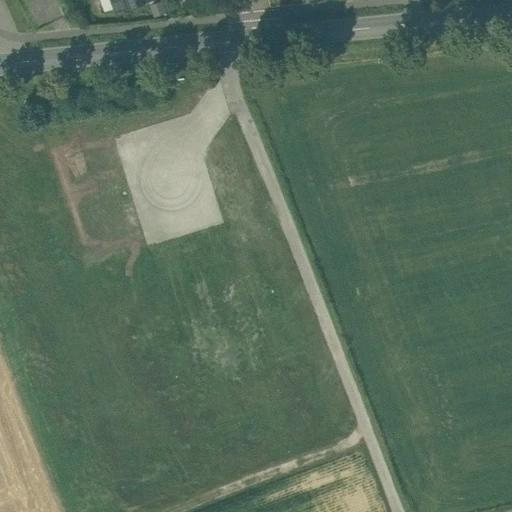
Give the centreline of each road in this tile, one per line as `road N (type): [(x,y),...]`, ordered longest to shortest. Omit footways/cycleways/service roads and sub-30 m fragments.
road 1 (track): [(399,511),(218,41)]
road 2 (tertiary): [(0,63),(261,36)]
road 3 (tertiary): [(261,36),(511,13)]
road 4 (track): [(181,511),(368,437)]
